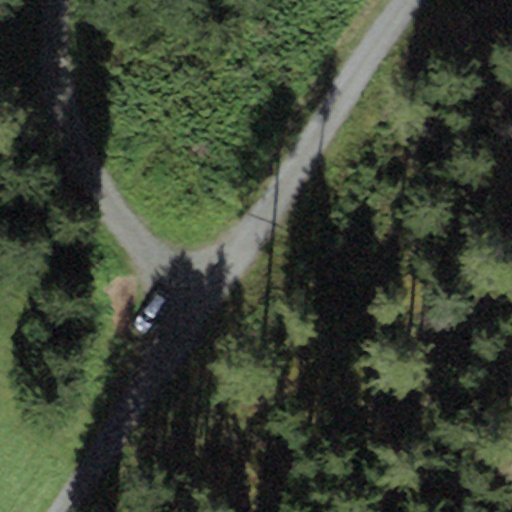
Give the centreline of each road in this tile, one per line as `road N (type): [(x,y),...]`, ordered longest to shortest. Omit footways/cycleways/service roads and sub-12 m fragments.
road 1 (track): [(188,335),(404,0)]
road 2 (track): [(188,335),(107,173),(69,0)]
road 3 (track): [(73,511),(188,335)]
